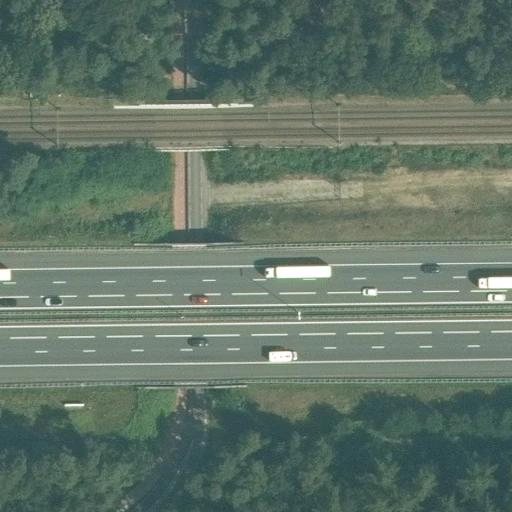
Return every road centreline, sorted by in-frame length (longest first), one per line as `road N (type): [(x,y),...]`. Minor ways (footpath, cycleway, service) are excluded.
road 1 (tertiary): [(149,511),(171,484),(195,423),(192,0)]
road 2 (motorway): [(0,346),(511,338)]
road 3 (motorway): [(511,283),(0,290)]
road 4 (track): [(511,179),(191,198)]
